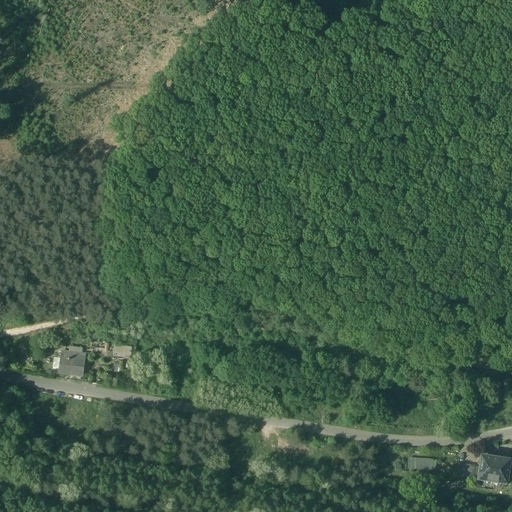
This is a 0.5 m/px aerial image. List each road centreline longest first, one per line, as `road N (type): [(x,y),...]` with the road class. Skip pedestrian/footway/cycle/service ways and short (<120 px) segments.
road 1 (unknown): [(0,329),(202,291),(349,323),(436,354),(511,363)]
road 2 (residential): [(0,378),(377,440),(511,432)]
